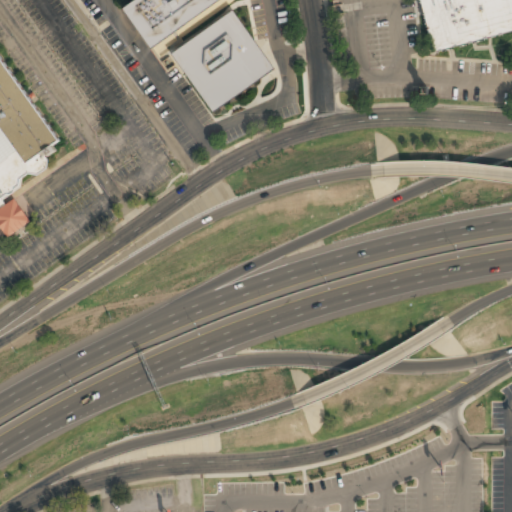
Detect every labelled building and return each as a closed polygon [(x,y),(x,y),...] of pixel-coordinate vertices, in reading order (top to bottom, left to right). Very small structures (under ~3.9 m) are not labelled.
[(221,0),(134,0),(122,9),(150,50),(221,0)] [(511,0),(511,33),(434,54),(419,0),(511,0)] [(170,53),(209,115),(273,74),(234,12),(170,53)] [(0,200),(52,168),(45,156),(58,148),(0,54),(0,200)] [(0,227),(9,239),(30,222),(12,200),(0,210),(0,227)]
